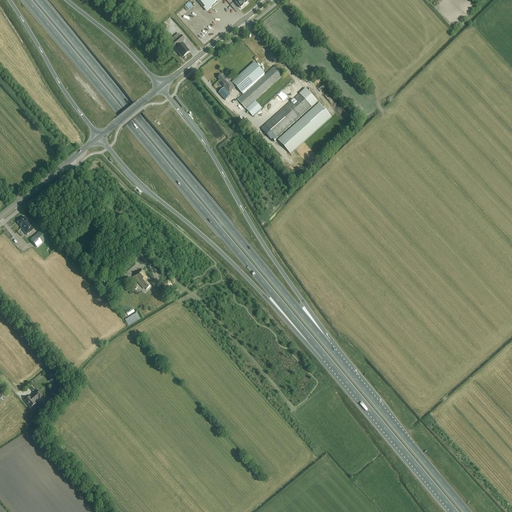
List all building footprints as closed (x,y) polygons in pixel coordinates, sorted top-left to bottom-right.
[(197,0),(207,11),(220,0),(197,0)] [(240,9),(248,2),(245,0),(236,0),(234,2),(240,9)] [(189,10),(193,6),(189,2),(185,5),(189,10)] [(180,36),(178,34),(174,37),(176,39),(171,43),(175,48),(179,45),(180,47),(178,49),(180,52),(178,54),(182,58),(189,52),(186,48),(186,47),(184,44),(182,42),(185,40),(181,36),(180,36)] [(265,76),(254,64),(232,84),(235,88),(242,96),(248,91),(251,88),(265,76)] [(251,88),(248,91),(242,96),(238,100),(246,109),(247,110),(253,117),(262,109),(255,101),(283,76),(275,67),(265,76),(251,88)] [(235,88),(232,84),(223,75),(222,76),(222,75),(218,79),(219,81),(218,82),(226,91),(225,92),(221,95),(226,102),(230,98),(227,95),(235,88)] [(273,142),(277,138),(317,102),(306,89),(261,129),(273,142)] [(176,97),(175,99),(182,108),(184,107),(176,97)] [(290,155),(331,118),(319,104),(278,141),(290,155)] [(253,139),(258,135),(245,121),(241,124),(253,139)] [(29,224),(24,218),(17,223),(21,228),(21,229),(26,236),(35,229),(30,223),(29,224)] [(48,238),(42,230),(30,240),(37,248),(48,238)] [(133,255),(135,253),(133,251),(134,249),(130,245),(127,248),(131,252),(127,255),(131,259),(132,258),(130,256),(132,254),(133,255)] [(150,287),(146,282),(149,279),(142,270),(132,277),(138,284),(138,283),(143,289),(144,288),(146,290),(150,287)] [(177,292),(167,280),(162,285),(167,291),(169,289),(174,295),(177,292)] [(38,399),(39,401),(44,397),(37,390),(33,393),(34,395),(30,398),(30,397),(25,402),(30,408),(32,407),(34,409),(39,405),(36,401),(38,399)]
